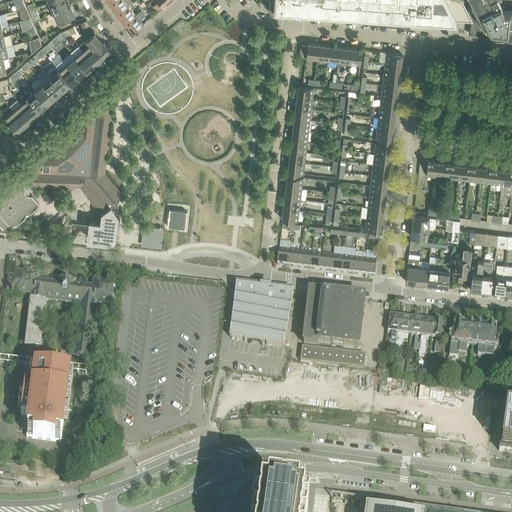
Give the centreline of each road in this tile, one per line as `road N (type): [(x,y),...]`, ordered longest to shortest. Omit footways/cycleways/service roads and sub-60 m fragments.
road 1 (tertiary): [(511,479),(253,441),(207,449),(89,494),(0,503)]
road 2 (tertiary): [(151,511),(241,476),(305,468),(511,494)]
road 3 (residential): [(262,275),(5,245)]
road 4 (unclassified): [(262,275),(291,27)]
road 5 (unclassified): [(4,158),(126,51)]
road 6 (residential): [(389,290),(406,149)]
road 7 (residential): [(419,42),(291,27)]
road 8 (residential): [(389,290),(262,275)]
road 9 (residential): [(511,304),(389,290)]
